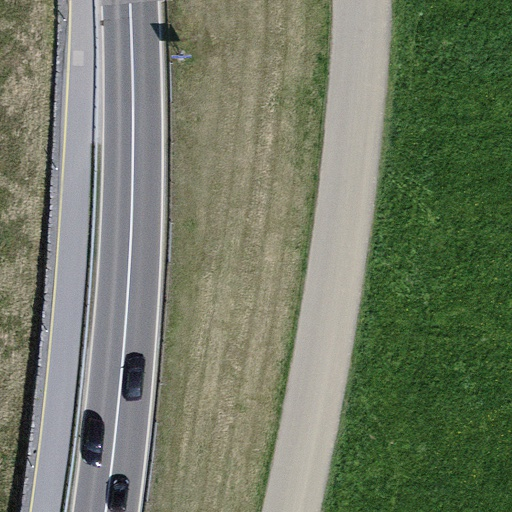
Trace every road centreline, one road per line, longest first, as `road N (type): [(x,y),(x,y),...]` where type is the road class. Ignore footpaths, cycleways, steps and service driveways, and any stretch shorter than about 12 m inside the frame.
road 1 (track): [(360,0),(348,167),(289,511)]
road 2 (secondary): [(129,0),(132,195),(106,511)]
